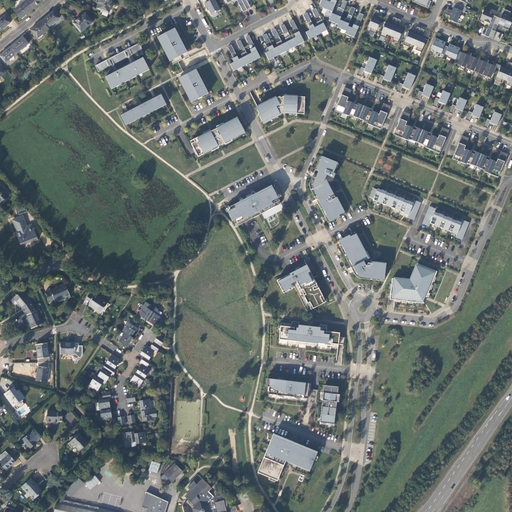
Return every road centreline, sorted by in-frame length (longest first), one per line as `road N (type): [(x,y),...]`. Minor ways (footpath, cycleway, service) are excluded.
road 1 (residential): [(511,180),(452,309),(430,319),(372,310)]
road 2 (residential): [(511,143),(341,78)]
road 3 (tertiary): [(272,163),(350,308)]
road 4 (residential): [(0,345),(73,325),(130,361)]
road 5 (tertiary): [(361,298),(349,290),(298,185)]
